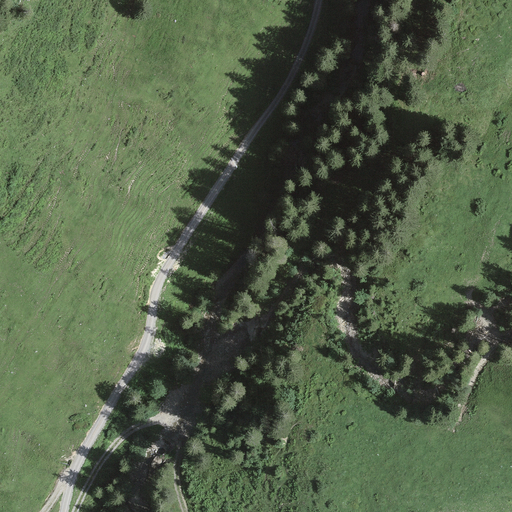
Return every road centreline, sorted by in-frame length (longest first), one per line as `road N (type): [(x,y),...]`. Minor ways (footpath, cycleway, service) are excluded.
road 1 (track): [(315,0),(269,108),(166,273),(128,378),(61,511)]
road 2 (track): [(187,511),(171,426),(146,418),(98,426)]
